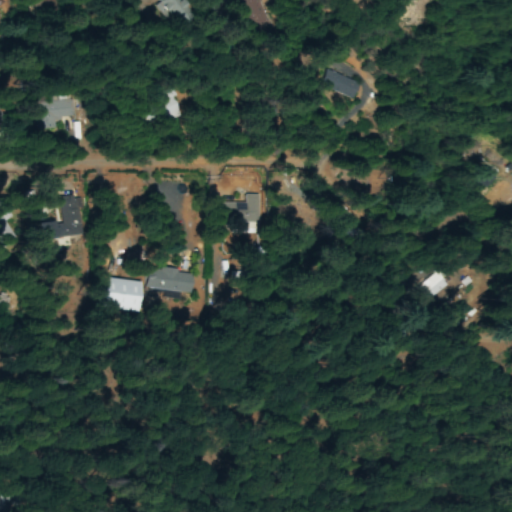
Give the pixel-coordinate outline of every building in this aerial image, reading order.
[(183,0),(156,0),(159,17),(172,16),(173,26),(187,24),(183,0)] [(318,87),(351,101),(358,85),(325,71),(318,87)] [(177,120),(174,94),(149,97),(152,124),(177,120)] [(33,131),(51,131),(51,122),(73,122),(73,96),(57,97),(57,100),(33,100),(33,131)] [(218,224),(259,223),(259,196),(244,196),(244,204),(218,204),(218,224)] [(57,200),(57,216),(37,216),(37,239),(76,239),(77,201),(57,200)] [(4,245),(10,244),(10,212),(0,212),(0,242),(4,242),(4,245)] [(462,273),(458,276),(453,270),(444,277),(440,271),(418,289),(428,302),(458,278),(461,283),(466,279),(462,273)] [(143,271),(143,292),(191,293),(191,272),(143,271)]
